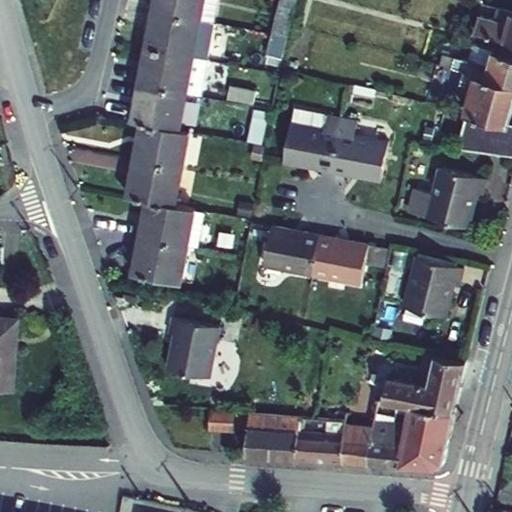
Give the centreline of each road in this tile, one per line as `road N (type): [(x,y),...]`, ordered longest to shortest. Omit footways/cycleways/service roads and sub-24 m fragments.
road 1 (residential): [(466,499),(153,464),(57,203)]
road 2 (residential): [(305,200),(511,258)]
road 3 (secondary): [(511,313),(466,499)]
road 4 (residential): [(30,113),(89,85),(112,0)]
